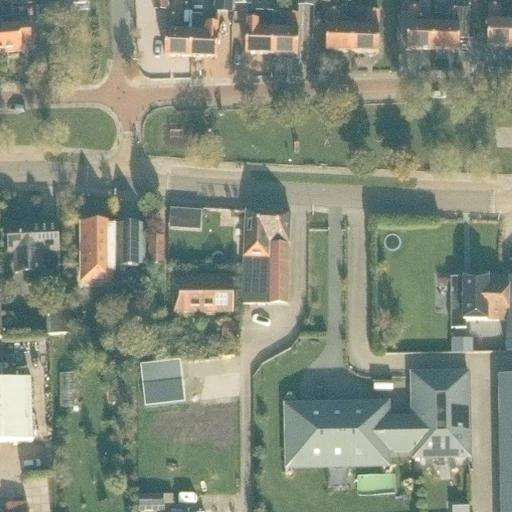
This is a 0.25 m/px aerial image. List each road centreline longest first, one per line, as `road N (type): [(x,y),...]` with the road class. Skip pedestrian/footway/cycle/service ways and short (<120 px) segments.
road 1 (unclassified): [(126,167),(153,185),(213,191),(511,200)]
road 2 (unclassified): [(511,85),(122,96)]
road 3 (unclassified): [(0,174),(92,177),(126,167)]
road 4 (unclassified): [(0,98),(122,96)]
